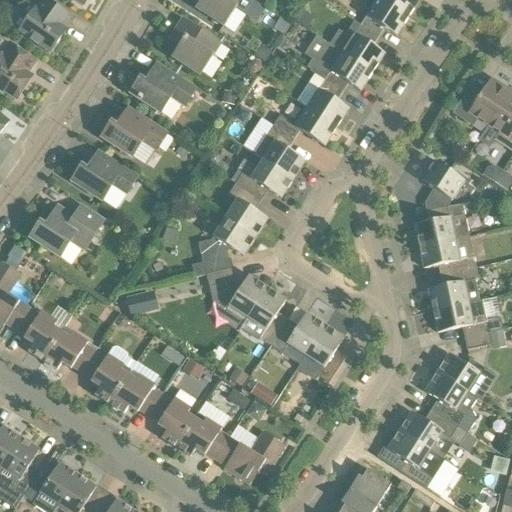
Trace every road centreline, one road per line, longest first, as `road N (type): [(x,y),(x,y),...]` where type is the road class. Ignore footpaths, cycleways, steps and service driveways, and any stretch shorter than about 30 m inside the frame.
road 1 (residential): [(0,374),(214,511)]
road 2 (residential): [(386,340),(302,261),(307,221),(338,181),(363,176),(374,189)]
road 3 (residential): [(0,202),(62,123),(137,0)]
road 4 (residential): [(374,189),(388,122),(485,0)]
road 5 (residential): [(289,511),(381,367),(386,340)]
road 6 (residential): [(386,340),(374,189)]
